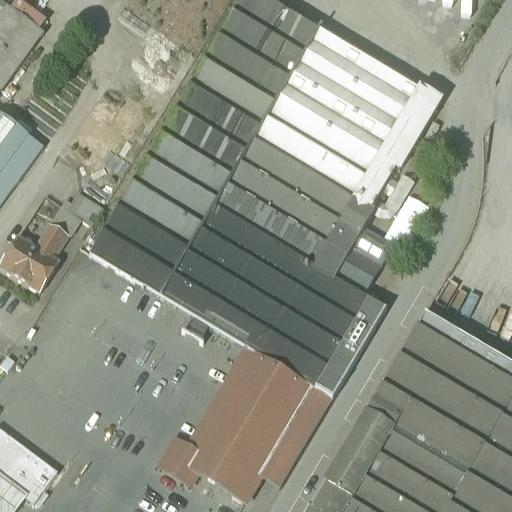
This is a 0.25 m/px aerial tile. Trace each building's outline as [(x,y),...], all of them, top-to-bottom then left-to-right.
[(267,0),(243,0),(89,260),(194,323),(191,329),(198,333),(204,337),(208,331),(247,354),(332,405),(388,311),(366,298),(393,252),(364,235),(374,219),(369,216),(394,173),(399,176),(441,105),(421,93),(421,92),(267,0)] [(0,97),(44,38),(7,11),(0,19),(0,97)] [(0,119),(0,211),(44,152),(7,125),(0,119)] [(103,214),(78,198),(67,215),(66,216),(92,232),(103,214)] [(69,241),(50,230),(35,253),(54,265),(69,241)] [(35,253),(18,243),(0,271),(0,274),(40,299),(59,268),(54,265),(35,253)] [(511,511),(511,373),(423,320),(390,377),(387,376),(383,384),(385,385),(309,511),(511,511)] [(247,354),(179,469),(244,508),(260,482),(278,493),(279,493),(332,405),(247,354)] [(57,478),(0,435),(0,485),(25,504),(33,511),(57,478)] [(0,511),(18,511),(25,504),(0,485),(0,511)]
